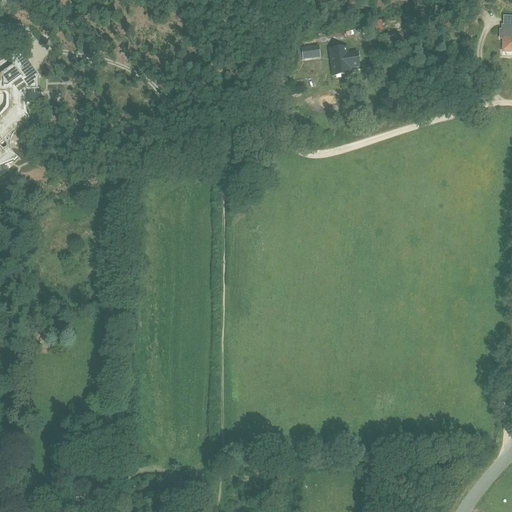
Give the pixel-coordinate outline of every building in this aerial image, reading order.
[(500,30),(500,39),(503,39),(503,49),(511,48),(511,25),(504,26),(502,26),(502,30),(500,30)] [(302,49),(303,59),(312,58),(310,47),(302,49)] [(330,50),(334,76),(344,75),(343,68),(359,66),(357,53),(347,54),(346,48),(330,50)] [(0,167),(13,162),(14,163),(19,159),(20,160),(13,152),(8,148),(4,152),(0,147),(0,144),(14,130),(15,132),(16,133),(21,126),(22,125),(23,125),(23,124),(24,124),(25,124),(26,124),(28,125),(27,124),(29,119),(31,120),(31,119),(30,118),(25,114),(25,113),(24,112),(24,111),(24,110),(24,100),(24,93),(24,92),(24,91),(25,91),(25,90),(26,90),(26,89),(27,89),(28,89),(35,89),(35,90),(38,90),(39,90),(39,89),(38,89),(38,78),(39,76),(40,78),(41,77),(25,55),(24,55),(24,54),(23,54),(23,53),(22,53),(21,53),(20,52),(19,52),(18,52),(17,52),(16,52),(15,52),(15,53),(14,53),(14,54),(13,54),(11,54),(12,51),(11,51),(10,53),(10,55),(10,56),(10,57),(10,58),(10,59),(11,61),(11,62),(12,63),(12,64),(13,65),(15,67),(8,72),(8,73),(3,77),(3,76),(2,76),(0,74),(0,92),(2,93),(2,92),(5,92),(6,92),(7,93),(8,93),(8,94),(8,95),(9,95),(9,96),(9,106),(9,107),(8,107),(8,108),(8,109),(7,109),(7,110),(0,117),(0,167)] [(320,90),(322,103),(331,101),(329,88),(320,90)]
